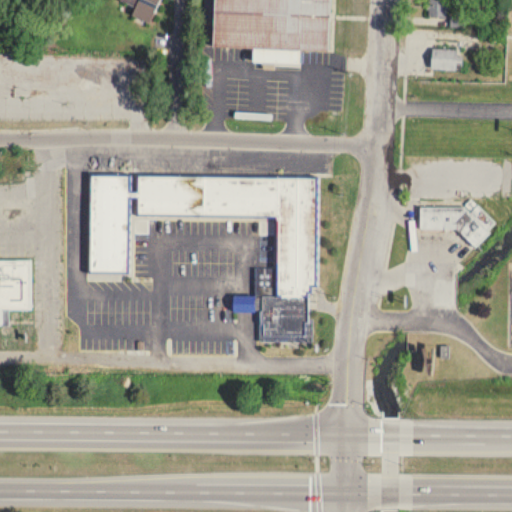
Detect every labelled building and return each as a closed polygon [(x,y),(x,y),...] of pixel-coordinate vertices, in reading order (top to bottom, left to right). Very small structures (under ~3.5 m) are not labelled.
[(159,0),(121,0),(120,2),(135,8),(131,17),(151,24),(159,0)] [(297,65),(298,51),(327,52),(328,0),(212,0),(210,47),(251,49),(251,63),(297,65)] [(447,0),(428,0),(429,17),(448,17),(447,0)] [(457,50),(431,50),(431,71),(457,71),(457,50)] [(317,177),(132,178),(132,177),(88,177),(88,277),(130,277),(130,221),(276,220),(276,270),(257,270),(258,343),(311,343),(311,286),(317,286),(317,177)] [(418,209),(418,232),(462,232),(462,243),(487,243),(487,204),(461,204),(461,202),(451,202),(451,209),(418,209)] [(31,262),(0,261),(0,326),(1,327),(1,312),(31,312),(31,262)] [(253,313),(253,297),(231,297),(231,313),(253,313)]
